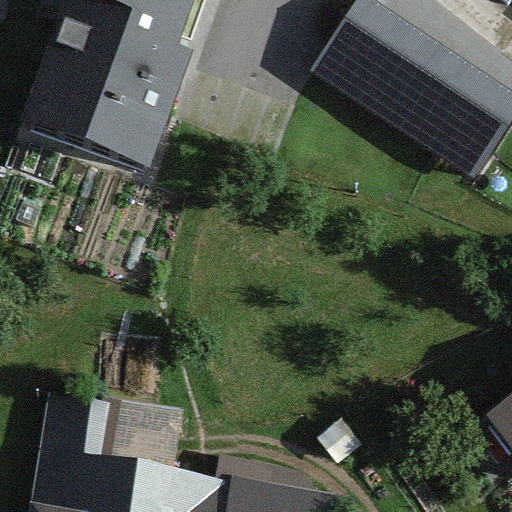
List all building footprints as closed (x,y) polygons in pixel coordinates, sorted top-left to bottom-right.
[(32,0),(88,23),(40,140),(146,184),(191,76),(211,84),(246,0),(32,0)] [(511,95),(366,0),(361,0),(311,77),(474,184),(511,126),(511,95)] [(302,123),(271,107),(256,137),(287,153),(302,123)] [(191,412),(49,394),(33,511),(333,511),(336,497),(183,477),(191,412)] [(511,414),(489,432),(511,462),(511,414)]
